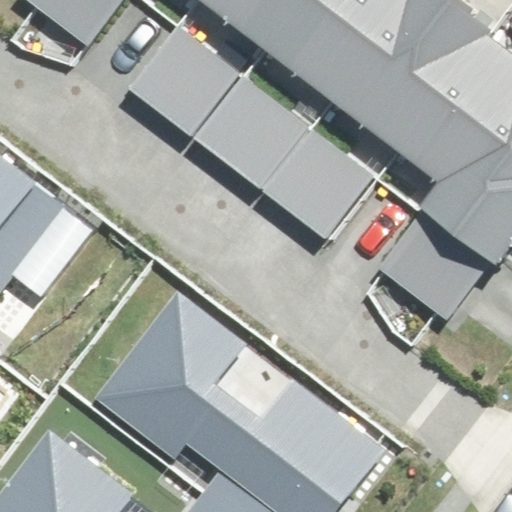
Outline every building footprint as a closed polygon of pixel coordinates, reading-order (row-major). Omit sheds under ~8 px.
[(45,0),(89,35),(116,0),(45,0)] [(219,0),(276,42),(307,0),(219,0)] [(307,0),(276,42),(335,86),(399,0),(307,0)] [(399,0),(335,86),(393,130),(480,14),(461,0),(399,0)] [(393,130),(452,173),(511,93),(511,37),(480,14),(393,130)] [(139,78),(204,128),(246,74),(180,24),(139,78)] [(204,128),(270,178),(311,124),(246,74),(204,128)] [(511,93),(452,173),(434,197),(498,245),(510,254),(511,250),(511,93)] [(270,178),(335,228),(377,174),(311,124),(270,178)] [(0,295),(75,196),(0,140),(0,295)] [(431,208),(388,265),(451,312),(494,255),(431,208)] [(182,277),(98,387),(186,454),(199,436),(229,459),(214,480),(254,511),(339,511),(397,438),(297,362),(267,400),(234,375),(263,338),(182,277)] [(46,422),(0,479),(0,511),(254,511),(214,480),(188,511),(111,511),(131,488),(46,422)]
